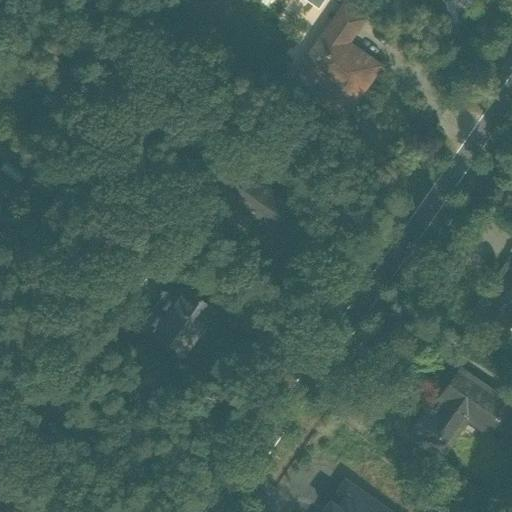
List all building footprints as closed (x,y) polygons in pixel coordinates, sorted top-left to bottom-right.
[(312,98),(346,119),(383,61),(354,43),(370,17),(343,0),(340,0),(298,66),(323,82),(312,98)] [(432,0),(462,19),(474,0),(432,0)] [(272,231),(293,200),(224,151),(202,182),(272,231)] [(153,327),(188,352),(220,307),(186,282),(153,327)] [(511,285),(492,314),(511,328),(511,285)] [(489,437),(511,407),(511,401),(463,363),(421,417),(452,441),(467,420),(489,437)] [(401,511),(339,477),(318,511),(401,511)] [(0,511),(32,511),(0,492),(0,511)]
